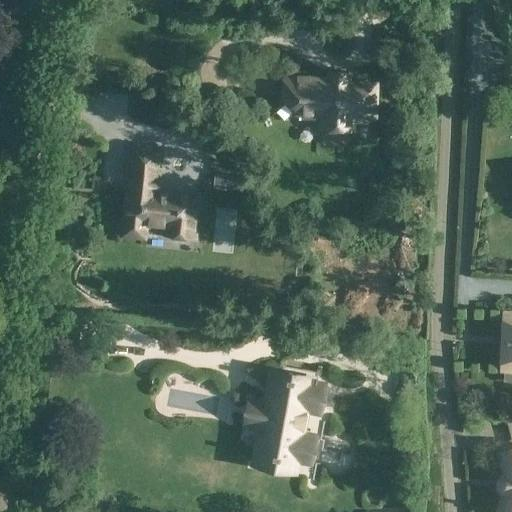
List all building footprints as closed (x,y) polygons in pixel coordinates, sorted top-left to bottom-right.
[(160,0),(155,0),(151,2),(154,11),(164,8),(160,0)] [(330,77),(284,75),(284,101),(297,101),(296,114),(321,115),(321,130),(355,131),(355,116),(377,117),(377,83),(349,82),(350,74),(330,73),(330,77)] [(133,169),(132,169),(124,236),(146,239),(147,223),(168,225),(167,233),(193,236),(197,196),(155,191),(157,175),(159,150),(134,147),(133,151),(135,151),(133,169)] [(213,186),(226,188),(228,175),(214,173),(213,186)] [(511,314),(505,314),(502,368),(511,368),(511,314)] [(314,406),(319,375),(279,368),(277,381),(282,383),(279,398),(262,395),(262,398),(247,396),(243,428),(256,430),(249,466),(298,475),(299,463),(312,465),(319,432),(306,429),(311,406),(314,406)] [(158,384),(160,376),(153,375),(152,383),(158,384)] [(511,511),(511,448),(499,452),(505,474),(503,474),(502,475),(500,477),(499,479),(498,481),(498,483),(498,484),(498,486),(499,488),(500,489),(501,490),(503,491),(504,492),(499,511),(504,511),(511,511)]
